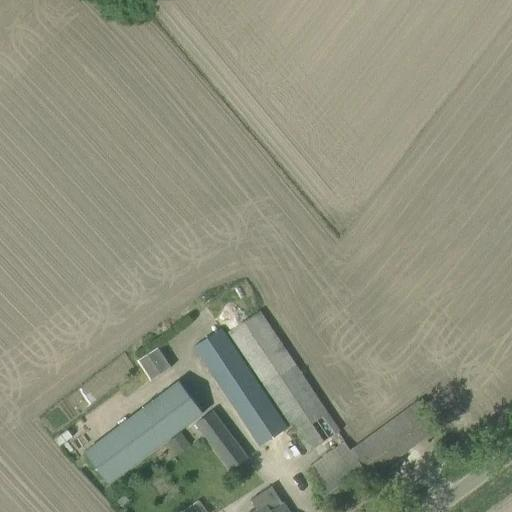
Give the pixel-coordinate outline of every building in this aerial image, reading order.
[(308,453),(340,432),(261,313),(229,334),(308,453)] [(193,347),(259,448),(287,429),(221,329),(193,347)] [(143,359),(153,377),(171,368),(161,349),(143,359)] [(179,380),(84,452),(108,484),(204,412),(179,380)] [(198,423),(235,466),(249,454),(212,412),(198,423)] [(330,506),(370,477),(344,442),(305,470),(317,486),(316,486),(330,506)] [(288,511),(271,485),(250,499),(256,510),(252,511),(288,511)] [(205,511),(198,501),(182,511),(205,511)]
